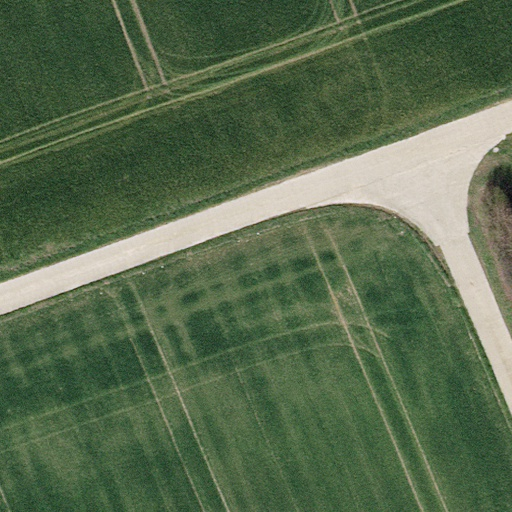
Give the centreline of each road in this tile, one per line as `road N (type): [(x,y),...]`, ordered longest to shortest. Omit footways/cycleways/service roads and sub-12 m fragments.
road 1 (track): [(0,302),(511,118)]
road 2 (track): [(511,398),(409,155)]
